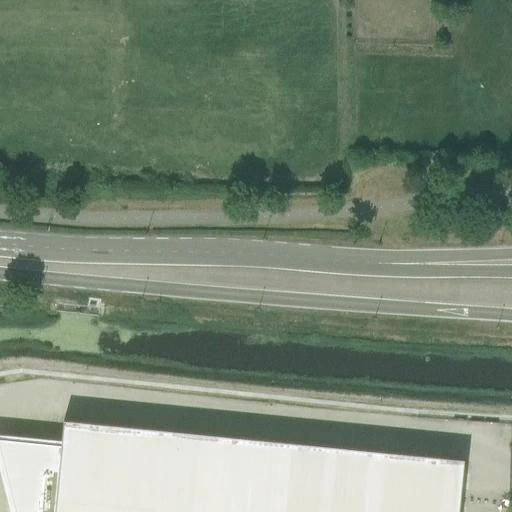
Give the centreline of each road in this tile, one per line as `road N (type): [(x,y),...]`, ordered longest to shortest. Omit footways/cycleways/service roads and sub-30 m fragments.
road 1 (secondary): [(0,271),(511,318)]
road 2 (secondary): [(456,269),(0,244)]
